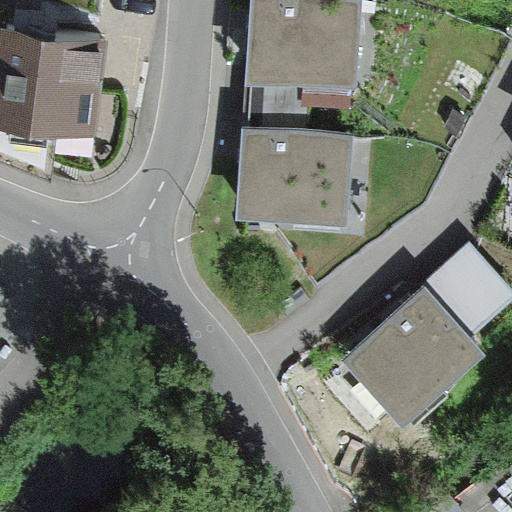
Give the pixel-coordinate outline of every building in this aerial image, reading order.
[(250,0),(246,76),(304,80),(357,84),(363,0),(250,0)] [(0,109),(59,118),(95,123),(108,26),(1,12),(0,20),(0,109)] [(304,80),(246,76),(242,126),(301,129),(304,80)] [(59,118),(0,109),(0,152),(52,173),(59,118)] [(301,129),(242,126),(237,215),(348,222),(354,132),(301,129)] [(511,293),(468,246),(425,285),(473,338),(511,301),(511,293)] [(0,342),(6,343),(13,285),(0,283),(0,342)] [(425,285),(424,283),(341,358),(402,425),(484,350),(473,338),(425,285)]
